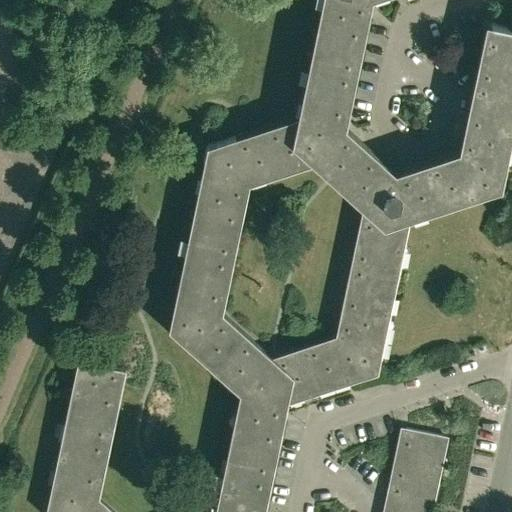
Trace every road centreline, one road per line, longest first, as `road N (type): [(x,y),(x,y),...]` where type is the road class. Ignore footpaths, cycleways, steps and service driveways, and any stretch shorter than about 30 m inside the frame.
road 1 (residential): [(309,472),(319,425),(511,360)]
road 2 (residential): [(391,58),(450,99),(443,132),(408,144),(382,118)]
